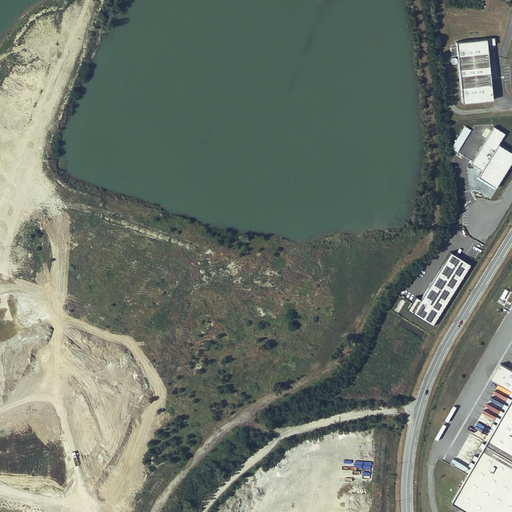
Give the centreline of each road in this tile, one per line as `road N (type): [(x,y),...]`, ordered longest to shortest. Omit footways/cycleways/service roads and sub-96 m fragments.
road 1 (primary): [(511,235),(430,375),(413,427),(406,511)]
road 2 (unknown): [(418,412),(353,414),(299,428)]
